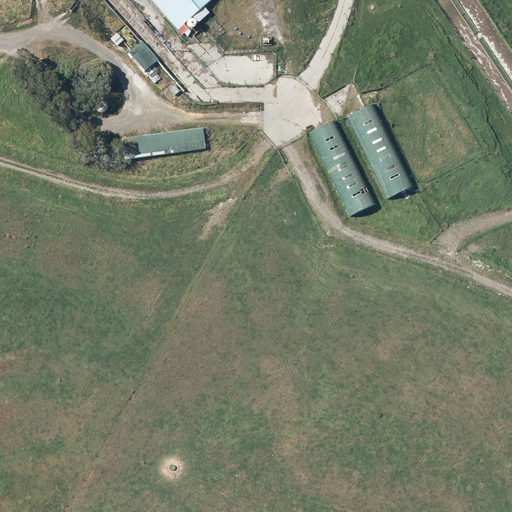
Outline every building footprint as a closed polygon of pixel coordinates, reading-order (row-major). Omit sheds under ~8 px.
[(147,0),(166,22),(192,0),(147,0)] [(142,43),(129,54),(145,72),(157,62),(142,43)] [(368,102),(341,114),(378,195),(405,183),(368,102)] [(327,114),(296,128),(334,213),(365,200),(327,114)] [(187,120),(106,134),(110,159),(191,145),(187,120)]
